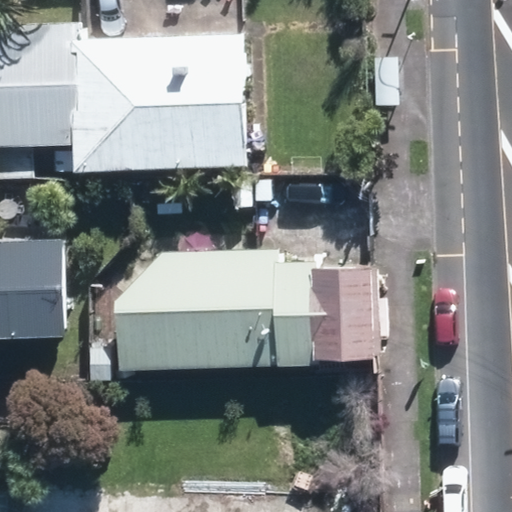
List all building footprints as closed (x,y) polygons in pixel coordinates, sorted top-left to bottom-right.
[(258,26),(93,31),(93,13),(0,15),(0,173),(42,172),(41,138),(87,137),(88,162),(262,158),(258,26)] [(402,59),(380,59),(380,106),(403,106),(402,59)] [(0,330),(81,328),(77,232),(0,233),(0,330)] [(277,270),(276,262),(153,265),(115,303),(120,373),(278,368),(278,358),(308,357),(306,269),(277,270)] [(368,267),(306,269),(308,357),(309,363),(370,361),(368,267)] [(0,511),(18,511),(17,484),(2,485),(0,434),(0,511)]
